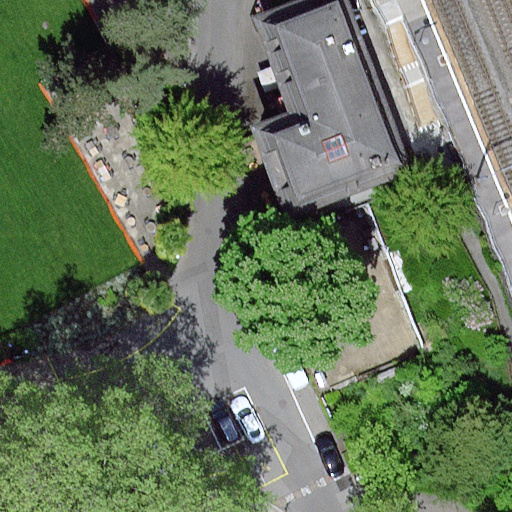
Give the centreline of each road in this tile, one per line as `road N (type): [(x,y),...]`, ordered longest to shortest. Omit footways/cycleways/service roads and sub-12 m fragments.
road 1 (residential): [(217,0),(213,251),(229,334)]
road 2 (residential): [(325,511),(229,334)]
